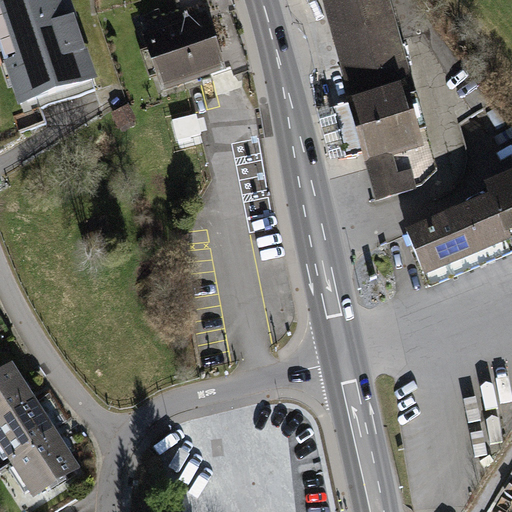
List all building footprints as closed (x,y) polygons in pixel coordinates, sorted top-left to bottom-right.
[(0,0),(0,78),(10,112),(91,87),(64,0),(0,0)] [(176,0),(184,23),(141,38),(162,96),(226,73),(225,69),(229,68),(234,78),(249,73),(229,14),(235,12),(230,0),(176,0)] [(321,0),(351,101),(407,88),(413,86),(388,0),(321,0)] [(421,137),(407,88),(351,101),(347,102),(376,206),(418,195),(417,192),(423,190),(438,174),(426,135),(421,137)] [(196,116),(173,121),(178,140),(200,135),(196,116)] [(490,201),(407,235),(428,290),(511,256),(511,178),(486,188),(490,201)] [(0,375),(0,445),(36,501),(84,472),(15,366),(0,375)]
